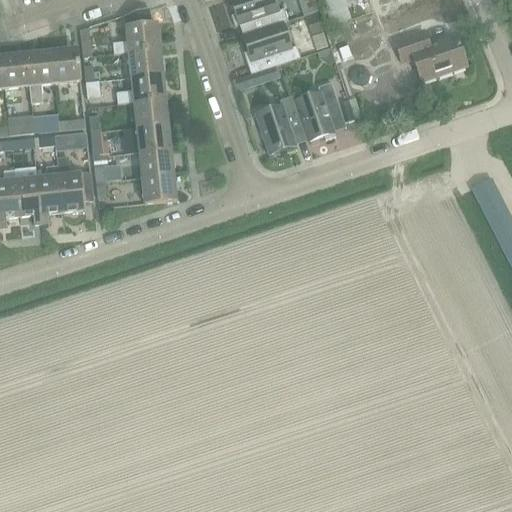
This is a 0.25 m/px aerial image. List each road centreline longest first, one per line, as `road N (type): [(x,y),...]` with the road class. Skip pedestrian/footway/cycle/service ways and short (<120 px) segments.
road 1 (residential): [(255,201),(511,111)]
road 2 (residential): [(0,285),(255,201)]
road 3 (residential): [(255,201),(187,0)]
